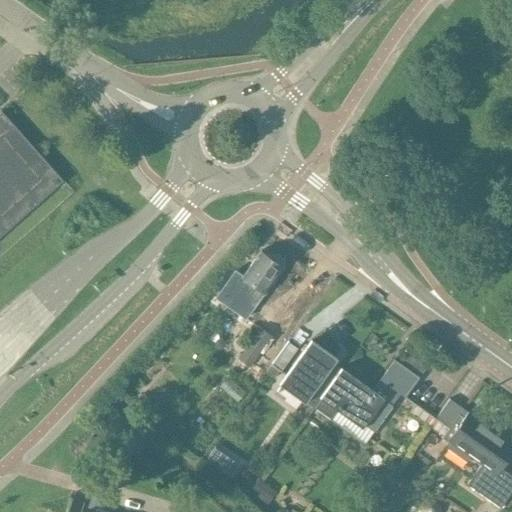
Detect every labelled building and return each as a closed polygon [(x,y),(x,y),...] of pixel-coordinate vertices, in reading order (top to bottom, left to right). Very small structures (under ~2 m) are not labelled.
[(0,235),(63,180),(1,111),(0,111),(0,235)] [(264,292),(282,266),(272,259),(272,256),(266,251),(263,252),(260,250),(241,276),(234,271),(226,282),(256,303),(263,292),(264,292)] [(271,361),(283,344),(260,327),(237,357),(250,367),(260,353),(271,361)] [(315,404),(339,371),(329,364),(334,358),(310,340),(279,383),(303,400),(305,397),(315,404)] [(430,361),(411,347),(403,358),(423,372),(430,361)] [(370,390),(340,369),(339,371),(315,404),(313,407),(330,418),(338,406),(372,431),(391,405),(389,403),(397,392),(404,397),(418,376),(393,358),(370,390)] [(155,360),(140,375),(146,381),(161,366),(155,360)] [(271,366),(266,373),(273,378),(278,371),(271,366)] [(511,477),(498,467),(511,447),(511,444),(466,411),(448,398),(434,418),(447,427),(440,438),(446,442),(448,440),(480,463),(464,485),(497,509),(511,489),(511,477)] [(420,510),(420,511),(439,511),(439,510),(439,509),(439,508),(439,507),(438,506),(437,505),(437,504),(436,503),(435,503),(435,502),(434,502),(433,502),(432,501),(431,501),(430,501),(429,501),(428,501),(427,501),(426,502),(425,502),(424,503),(423,503),(423,504),(422,504),(422,505),(421,506),(421,507),(421,508),(420,508),(420,509),(420,510)]
